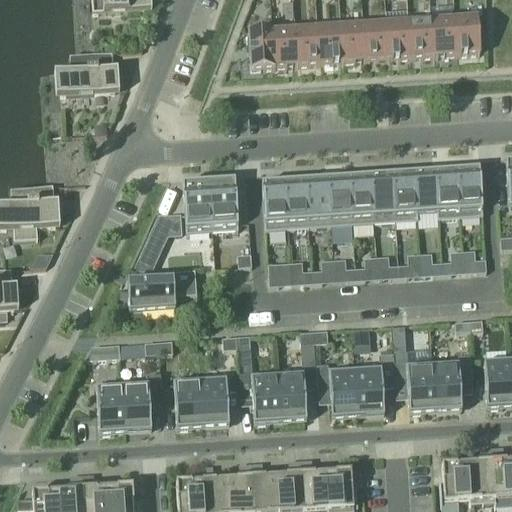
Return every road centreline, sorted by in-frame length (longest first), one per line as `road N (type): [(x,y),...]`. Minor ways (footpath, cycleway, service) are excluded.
road 1 (residential): [(484,133),(494,293),(259,309),(249,148)]
road 2 (residential): [(0,409),(125,155)]
road 3 (residential): [(149,453),(393,437)]
road 4 (residential): [(249,148),(484,133)]
road 5 (residential): [(125,155),(185,0)]
road 6 (residential): [(0,461),(149,453)]
road 7 (residential): [(125,155),(249,148)]
